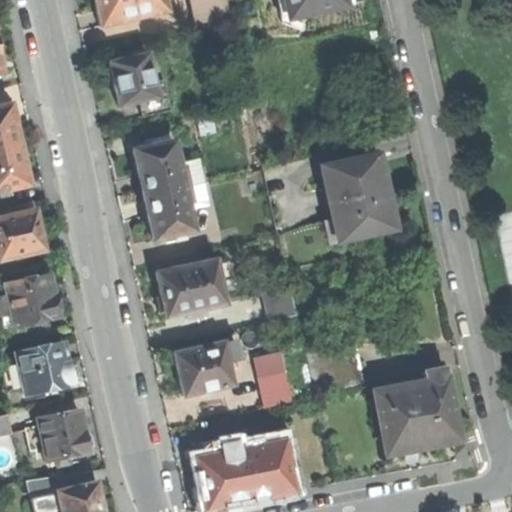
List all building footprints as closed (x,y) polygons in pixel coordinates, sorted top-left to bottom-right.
[(93,0),(95,7),(99,26),(166,11),(163,0),(93,0)] [(190,0),(197,30),(230,22),(224,0),(190,0)] [(282,0),(287,18),(344,6),(342,0),(282,0)] [(139,101),(142,116),(171,110),(164,80),(153,82),(146,53),(108,62),(114,88),(117,106),(139,101)] [(248,69),(261,66),(259,56),(246,59),(248,69)] [(12,117),(9,104),(0,105),(0,147),(18,143),(17,140),(20,137),(19,128),(14,126),(12,117)] [(136,163),(143,196),(201,183),(196,160),(178,164),(172,140),(167,142),(166,135),(149,139),(150,146),(133,150),(136,163)] [(23,167),(18,143),(0,147),(0,191),(27,185),(26,182),(30,178),(29,174),(28,170),(23,167)] [(377,154),(320,168),(336,240),(393,228),(386,194),(377,154)] [(175,235),(176,242),(185,240),(184,233),(193,231),(188,209),(205,204),(201,183),(143,196),(150,226),(153,240),(175,235)] [(37,229),(33,210),(0,217),(0,259),(42,250),(37,229)] [(185,313),(187,321),(209,316),(207,307),(224,303),(219,280),(229,278),(224,257),(155,273),(160,296),(155,298),(156,304),(158,313),(163,312),(165,317),(180,313),(185,313)] [(47,274),(4,284),(6,295),(0,296),(0,309),(2,317),(11,314),(14,326),(28,323),(30,330),(43,327),(42,319),(58,316),(58,313),(62,309),(61,302),(60,299),(54,297),(53,294),(52,294),(47,274)] [(289,286),(262,292),(268,321),(296,314),(289,286)] [(306,350),(312,377),(362,365),(356,338),(306,350)] [(66,360),(62,340),(13,351),(24,395),(72,383),(72,380),(74,380),(77,375),(76,371),(75,365),(71,363),(68,363),(68,360),(66,360)] [(179,377),(182,395),(231,385),(226,363),(240,360),(236,341),(222,344),(221,342),(173,353),(179,377)] [(312,377),(315,394),(365,382),(362,365),(312,377)] [(425,381),(373,390),(385,454),(406,450),(458,440),(444,366),(424,370),(425,381)] [(288,372),(260,379),(266,406),(314,396),(312,387),(293,392),(288,372)] [(84,431),(78,408),(37,417),(38,424),(24,428),(29,450),(41,448),(45,462),(54,460),(56,466),(69,462),(68,457),(88,452),(88,450),(90,449),(92,445),(91,438),(90,434),(86,431),(84,431)] [(10,434),(17,432),(16,430),(10,431),(7,414),(0,414),(0,432),(9,431),(10,434)] [(269,496),(293,492),(281,434),(258,438),(269,496)] [(205,509),(269,496),(258,438),(235,442),(235,439),(208,445),(210,454),(195,458),(197,469),(205,509)] [(59,511),(54,488),(68,485),(66,474),(29,481),(34,511),(59,511)] [(95,482),(57,492),(61,511),(101,511),(100,505),(95,482)]
